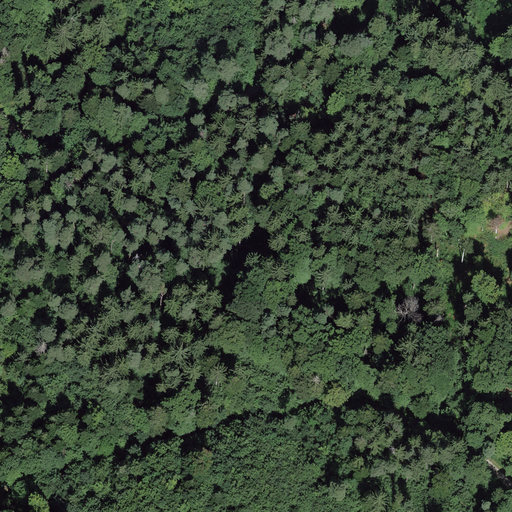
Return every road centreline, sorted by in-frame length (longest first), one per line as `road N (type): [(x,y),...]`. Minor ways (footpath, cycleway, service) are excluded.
road 1 (track): [(511,86),(450,44),(388,23),(363,29),(186,127),(106,156),(38,149),(0,114)]
road 2 (track): [(257,0),(257,90),(228,166),(56,418),(0,461)]
road 3 (track): [(0,490),(325,404),(391,414),(457,441),(511,489)]
road 4 (track): [(146,0),(112,46),(0,105)]
